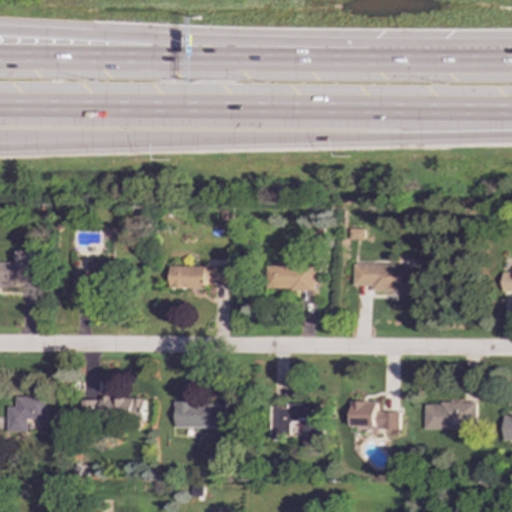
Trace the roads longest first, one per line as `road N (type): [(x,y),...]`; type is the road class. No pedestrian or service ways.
road 1 (motorway): [(0,106),(511,110)]
road 2 (residential): [(0,346),(511,350)]
road 3 (motorway): [(87,140),(511,138)]
road 4 (motorway): [(225,52),(0,36)]
road 5 (motorway): [(225,52),(0,52)]
road 6 (motorway): [(511,56),(366,54)]
road 7 (motorway): [(366,54),(225,52)]
